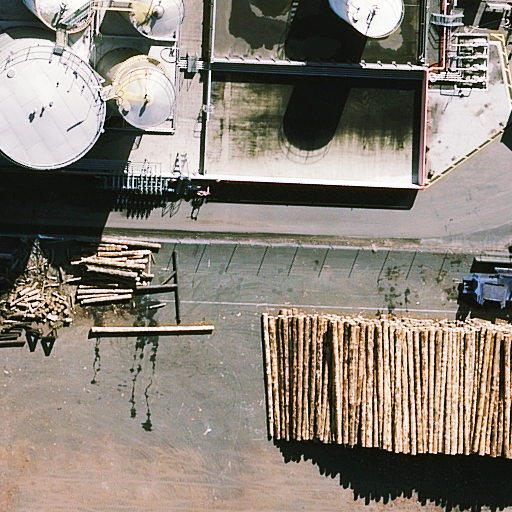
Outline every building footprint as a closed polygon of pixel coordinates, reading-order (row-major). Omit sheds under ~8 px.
[(24,0),(25,0),(26,5),(27,9),(30,13),(33,16),(36,19),(40,21),(45,23),(49,23),(54,23),(58,22),(62,21),(66,18),(70,15),(73,12),(75,8),(76,3),(76,0),(24,0)] [(114,0),(115,4),(115,9),(117,13),(120,17),(123,20),(126,23),(130,26),(135,27),(139,28),(144,27),(148,26),(152,25),(156,22),(160,19),(162,16),(165,12),(166,7),(167,3),(166,0),(114,0)] [(329,0),(331,4),(332,8),(335,12),(338,15),(341,18),(345,21),(350,22),(354,23),(359,22),(363,21),(368,20),(371,17),(375,14),(378,11),(380,7),(381,2),(381,0),(329,0)] [(0,135),(11,144),(28,150),(45,150),(62,144),(76,133),(86,119),(91,102),(91,85),(84,68),(73,54),(58,45),(41,41),(22,43),(5,51),(0,55),(0,135)] [(133,63),(124,62),(120,63),(116,65),(112,67),(108,70),(105,74),(103,78),(102,82),(101,87),(101,91),(102,96),(104,100),(106,104),(109,107),(113,110),(117,112),(121,114),(126,114),(130,114),(135,113),(139,112),(143,109),(146,106),(149,103),(151,99),(153,94),(154,90),(153,85),(152,81),(151,76),(148,73),(145,69),(142,66),(138,64),(133,63)]
